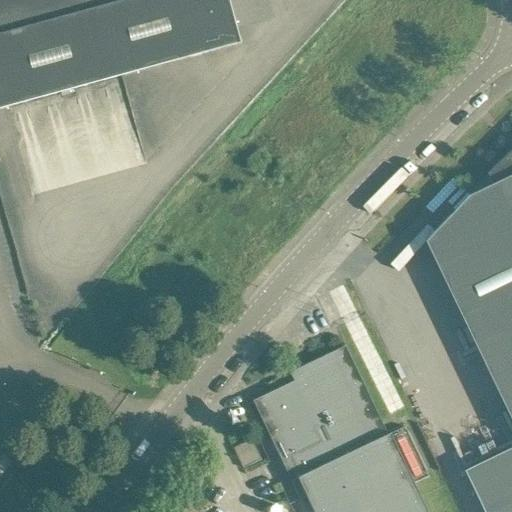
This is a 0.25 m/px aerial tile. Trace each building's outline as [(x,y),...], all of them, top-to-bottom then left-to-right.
[(0,0),(0,108),(240,43),(227,0),(0,0)] [(511,156),(493,175),(498,185),(473,196),(429,242),(511,414),(511,156)] [(344,350),(346,349),(346,348),(343,349),(342,347),(341,348),(342,349),(330,355),(329,353),(328,354),(329,356),(317,361),(316,360),(315,360),(316,362),(304,368),(303,366),(302,366),(303,368),(291,374),(290,372),(289,373),(294,383),(282,389),(282,387),(281,388),(281,389),(269,395),(269,393),(268,394),(268,395),(256,401),(256,400),(254,400),(256,402),(253,403),(254,404),(255,404),(263,420),(262,421),(262,422),(264,421),(272,437),(270,438),(300,500),(306,497),(313,511),(426,511),(389,434),(385,436),(378,420),(379,419),(379,418),(377,418),(369,402),(371,401),(370,400),(369,401),(361,385),(363,384),(362,383),(361,384),(353,368),(354,367),(354,366),(352,366),(344,350)] [(503,445),(511,441),(511,437),(499,405),(489,409),(503,445)] [(511,511),(511,449),(467,471),(486,511),(511,511)]
